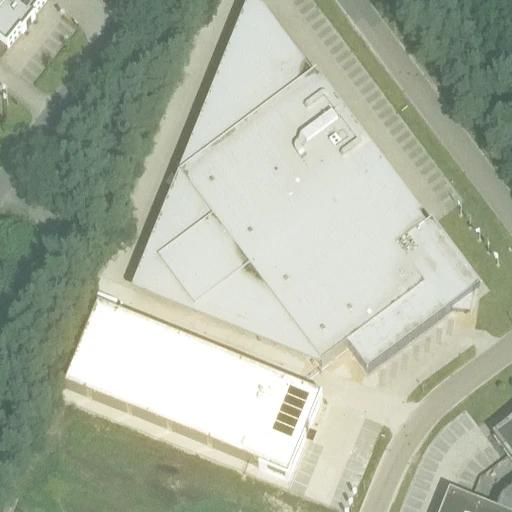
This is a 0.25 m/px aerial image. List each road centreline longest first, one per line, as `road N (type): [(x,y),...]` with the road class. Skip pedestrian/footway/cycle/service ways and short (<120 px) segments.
road 1 (unclassified): [(511,217),(348,0)]
road 2 (unclassified): [(0,184),(134,0)]
road 3 (unclassified): [(379,511),(418,417),(511,351)]
